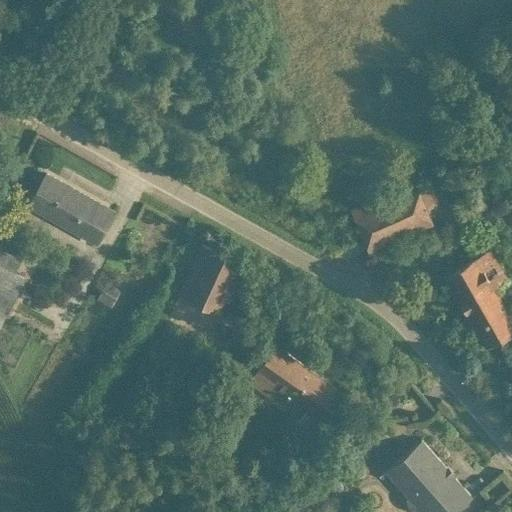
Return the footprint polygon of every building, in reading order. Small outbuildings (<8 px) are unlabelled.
[(96,243),(115,209),(47,171),(28,206),(96,243)] [(416,184),(353,211),(372,256),(437,228),(434,220),(447,214),(436,187),(421,194),(416,184)] [(253,270),(203,244),(178,293),(229,318),(253,270)] [(0,336),(31,282),(16,273),(22,263),(0,250),(0,336)] [(444,277),(486,349),(511,334),(511,316),(496,289),(508,281),(490,250),(444,277)] [(82,303),(98,310),(106,293),(91,285),(82,303)] [(323,425),(345,394),(276,343),(248,382),(279,405),(284,397),(323,425)] [(420,511),(457,511),(474,497),(421,438),(384,471),(420,511)]
